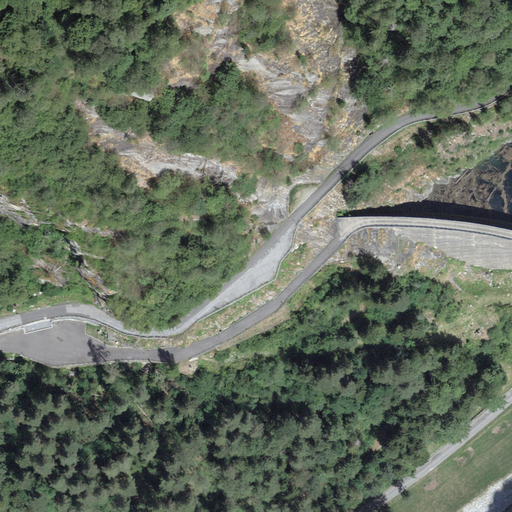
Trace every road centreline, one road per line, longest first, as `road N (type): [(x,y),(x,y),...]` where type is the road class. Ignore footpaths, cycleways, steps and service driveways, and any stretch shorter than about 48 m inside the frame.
road 1 (unclassified): [(0,328),(65,310),(137,332),(171,328),(385,131),(511,81)]
road 2 (unclassified): [(511,396),(365,511)]
